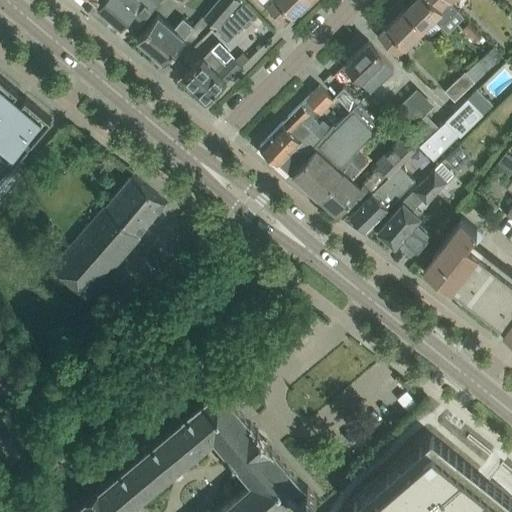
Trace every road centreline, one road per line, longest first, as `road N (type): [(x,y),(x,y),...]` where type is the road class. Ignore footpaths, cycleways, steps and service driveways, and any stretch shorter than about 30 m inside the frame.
road 1 (unclassified): [(480,383),(195,158)]
road 2 (unclassified): [(195,158),(6,0)]
road 3 (residential): [(354,0),(195,158)]
road 4 (residential): [(0,462),(170,329)]
